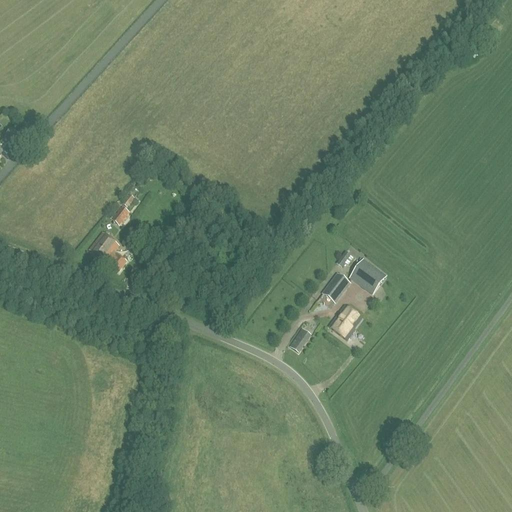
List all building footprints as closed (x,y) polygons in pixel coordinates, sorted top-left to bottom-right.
[(14,129),(5,138),(16,148),(24,138),(14,129)] [(127,208),(135,199),(130,195),(122,204),(125,206),(127,208)] [(130,214),(122,208),(112,221),(116,223),(120,226),(130,214)] [(262,214),(259,217),(269,225),(272,221),(262,214)] [(106,264),(111,257),(115,260),(111,266),(120,272),(127,261),(119,255),(117,257),(113,254),(119,246),(103,234),(89,251),(106,264)] [(343,269),(352,256),(346,252),(337,264),(343,269)] [(363,260),(349,279),(372,296),(387,277),(363,260)] [(336,305),(351,285),(337,274),(322,295),(336,305)] [(354,330),(362,319),(345,307),(329,328),(348,342),(356,331),(354,330)] [(299,354),(311,336),(303,330),(291,348),(299,354)] [(182,350),(185,343),(180,340),(177,348),(182,350)]
